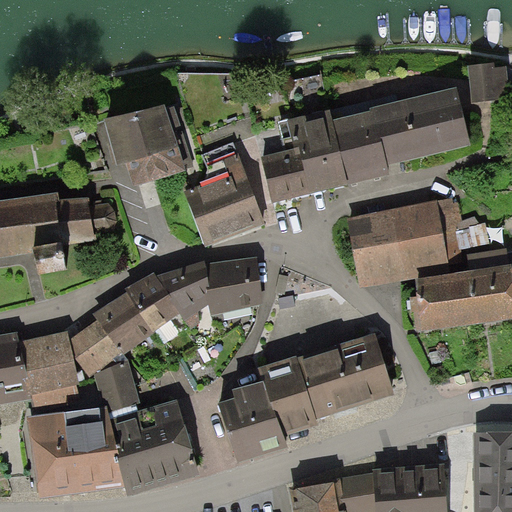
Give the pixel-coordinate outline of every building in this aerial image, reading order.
[(473,70),(476,105),(499,103),(496,68),(473,70)] [(372,110),(386,166),(474,143),(459,87),(372,110)] [(175,103),(117,120),(135,183),(193,167),(175,103)] [(351,185),(334,120),(331,109),(288,120),(295,149),(303,147),(316,194),(351,185)] [(386,166),(372,110),(334,120),(351,185),(389,175),(386,166)] [(316,194),(303,147),(295,149),(260,158),(272,205),(316,194)] [(244,168),(184,190),(205,246),(265,224),(244,168)] [(58,193),(0,200),(0,259),(35,254),(38,275),(66,270),(62,245),(94,240),(93,233),(113,230),(116,222),(114,211),(110,203),(90,206),(89,199),(58,201),(58,193)] [(441,203),(350,220),(363,286),(454,268),(441,203)] [(262,261),(214,265),(218,313),(266,309),(262,261)] [(178,272),(131,302),(155,336),(185,316),(194,328),(218,313),(214,265),(178,272)] [(511,289),(509,266),(416,279),(423,330),(511,318),(511,289)] [(131,302),(102,322),(127,356),(155,336),(131,302)] [(102,322),(75,342),(78,357),(94,382),(127,356),(102,322)] [(373,333),(261,371),(264,381),(283,436),(319,424),(317,419),(394,393),(373,333)] [(73,335),(23,345),(33,397),(36,412),(86,402),(78,357),(75,342),(73,335)] [(22,336),(0,339),(0,403),(33,397),(23,345),(22,336)] [(99,379),(108,409),(141,399),(132,369),(99,379)] [(283,436),(264,381),(232,392),(235,399),(218,404),(238,464),(287,448),(283,436)] [(204,473),(184,407),(115,429),(109,413),(34,423),(48,496),(131,488),(132,495),(204,473)] [(511,511),(511,439),(483,440),(482,511),(511,511)] [(448,511),(446,466),(375,470),(377,511),(448,511)] [(377,511),(375,470),(341,478),(347,511),(377,511)] [(347,511),(341,478),(290,487),(294,511),(347,511)]
